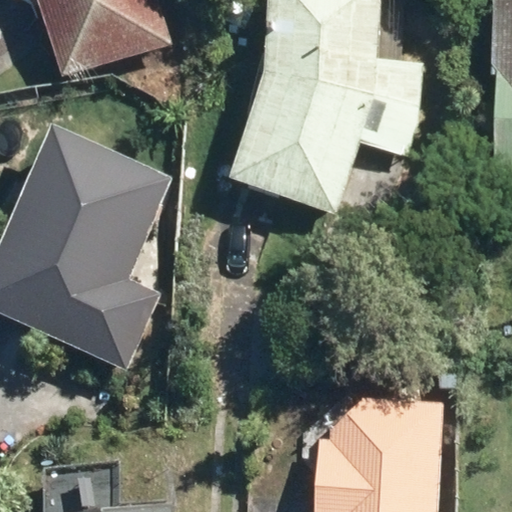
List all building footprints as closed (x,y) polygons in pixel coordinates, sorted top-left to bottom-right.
[(179,45),(165,0),(49,0),(72,76),(179,45)] [(282,0),(275,89),(247,191),(347,216),(371,147),(417,160),(429,66),(389,62),(393,4),(453,6),(453,0),(282,0)] [(511,0),(498,0),(497,43),(507,43),(501,184),(511,184),(511,0)] [(143,278),(184,185),(68,134),(0,289),(0,310),(142,372),(176,293),(143,278)] [(446,511),(452,406),(328,406),(322,511),(446,511)] [(58,468),(57,511),(163,511),(130,511),(131,470),(58,468)]
